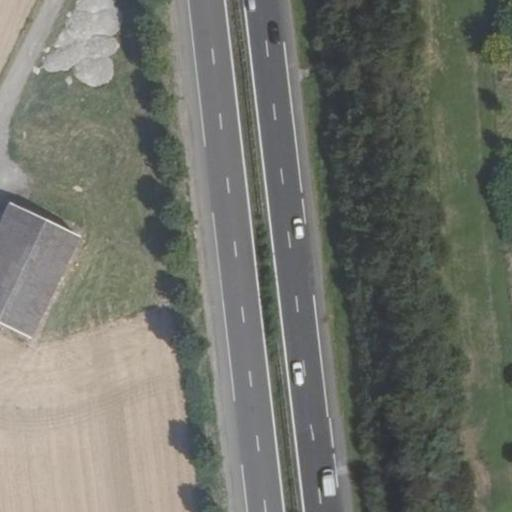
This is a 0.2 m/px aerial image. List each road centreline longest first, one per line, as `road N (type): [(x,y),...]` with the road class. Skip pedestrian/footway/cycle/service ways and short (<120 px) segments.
road 1 (trunk): [(204,0),(264,511)]
road 2 (trunk): [(319,511),(259,0)]
road 3 (track): [(0,128),(65,0)]
